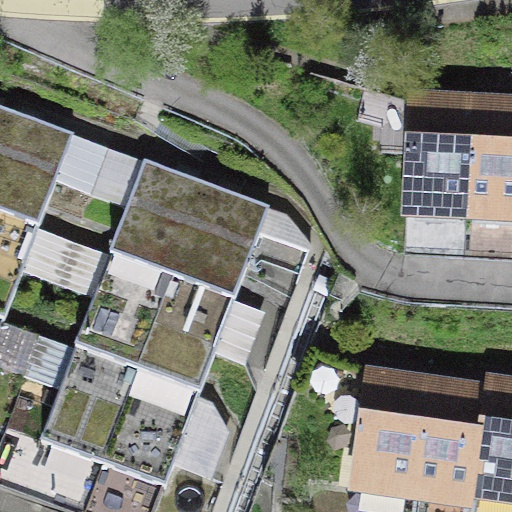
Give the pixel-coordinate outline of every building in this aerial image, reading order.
[(466,216),(473,103),(415,99),(409,212),(466,216)] [(511,218),(511,104),(473,103),(466,216),(511,218)] [(0,134),(8,113),(0,110),(0,134)] [(0,134),(0,215),(35,228),(70,136),(8,113),(0,134)] [(110,257),(172,280),(206,187),(144,165),(110,257)] [(172,280),(233,302),(267,210),(206,187),(172,280)] [(0,322),(1,322),(35,228),(0,215),(0,322)] [(75,351),(137,374),(172,280),(110,257),(75,351)] [(137,374),(198,396),(233,302),(172,280),(137,374)] [(15,319),(0,357),(0,359),(60,383),(76,342),(15,319)] [(137,374),(75,351),(41,445),(102,467),(137,374)] [(198,396),(137,374),(102,467),(164,490),(198,396)] [(411,498),(427,388),(370,380),(354,490),(411,498)] [(427,388),(411,498),(470,507),(472,495),(486,396),(427,388)] [(486,396),(472,495),(511,500),(511,391),(487,388),(486,396)]
